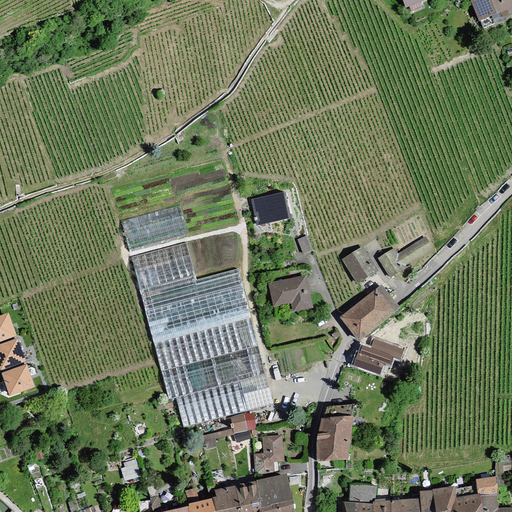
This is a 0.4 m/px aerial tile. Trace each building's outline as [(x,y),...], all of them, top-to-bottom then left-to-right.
[(403,0),(406,5),(408,4),(411,11),(422,7),(419,0),(403,0)] [(473,2),(483,29),(500,22),(497,14),(502,12),(504,16),(511,13),(511,9),(508,0),(475,0),(476,1),(473,2)] [(258,223),(269,221),(269,222),(291,218),(286,194),(253,201),(258,223)] [(180,205),(121,221),(129,251),(188,235),(180,205)] [(298,240),(304,254),(313,250),(307,237),(298,240)] [(425,238),(398,256),(394,249),(379,259),(391,278),(403,270),(401,267),(432,248),(425,238)] [(183,428),(273,404),(238,269),(196,280),(186,243),(131,257),(169,400),(176,398),(183,428)] [(359,283),(376,272),(361,249),(344,259),(359,283)] [(275,306),(298,301),(299,309),(311,307),(305,278),(271,285),(275,306)] [(382,287),(342,318),(359,340),(399,309),(382,287)] [(0,343),(15,338),(14,336),(16,335),(13,329),(12,329),(7,316),(0,318),(0,343)] [(2,368),(4,375),(12,372),(9,366),(23,361),(25,360),(23,354),(21,355),(15,338),(0,343),(0,365),(1,366),(2,368)] [(390,347),(377,342),(374,351),(361,346),(354,366),(380,375),(390,347)] [(9,366),(12,372),(4,375),(5,377),(3,381),(6,390),(10,392),(11,394),(34,386),(32,380),(30,381),(25,367),(23,361),(9,366)] [(327,407),(322,420),(353,418),(354,405),(327,407)] [(233,428),(234,433),(256,429),(253,415),(232,419),(233,424),(231,425),(231,429),(233,428)] [(322,420),(318,443),(318,462),(347,459),(353,418),(322,420)] [(200,442),(234,435),(233,430),(199,437),(200,442)] [(264,454),(255,455),(256,474),(279,472),(278,461),(283,461),(281,436),(263,438),(264,454)] [(36,461),(46,456),(43,448),(33,452),(36,461)] [(511,464),(510,457),(502,458),(503,466),(511,464)] [(135,460),(125,463),(128,474),(138,470),(135,460)] [(496,474),(496,478),(496,486),(505,485),(504,473),(496,474)] [(292,511),(287,478),(256,485),(259,511),(292,511)] [(476,481),(479,496),(496,494),(497,494),(496,486),(496,478),(476,481)] [(215,490),(212,481),(207,482),(209,492),(215,490)] [(240,511),(259,511),(256,485),(236,489),(240,511)] [(350,486),(349,505),(359,507),(358,511),(373,511),(374,504),(375,504),(377,486),(350,486)] [(459,489),(460,499),(474,497),(472,487),(459,489)] [(240,511),(236,489),(215,494),(217,499),(213,500),(216,511),(240,511)] [(480,511),(478,496),(474,497),(460,499),(455,500),(453,489),(433,492),(436,511),(480,511)] [(436,511),(433,492),(421,494),(421,501),(422,511),(436,511)] [(478,496),(480,511),(511,511),(511,509),(497,510),(496,494),(479,496),(478,496)] [(153,511),(190,511),(189,508),(171,511),(168,511),(168,509),(161,511),(157,497),(150,499),(150,500),(151,504),(153,511)] [(0,511),(13,511),(0,499),(0,511)] [(153,511),(151,504),(150,500),(137,504),(139,511),(153,511)] [(216,511),(213,500),(190,506),(190,508),(189,508),(190,511),(216,511)] [(74,501),(69,503),(71,511),(76,511),(77,511),(74,501)] [(422,511),(421,501),(408,502),(408,511),(422,511)] [(393,503),(390,503),(391,511),(408,511),(408,502),(393,503)] [(358,511),(359,507),(349,505),(341,503),(340,511),(358,511)] [(391,511),(390,503),(375,504),(374,504),(373,511),(391,511)]
